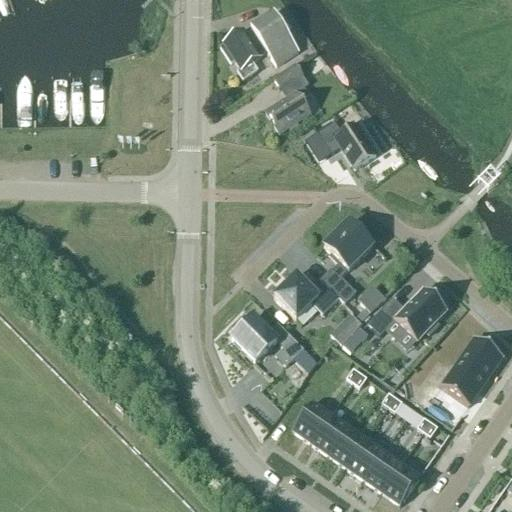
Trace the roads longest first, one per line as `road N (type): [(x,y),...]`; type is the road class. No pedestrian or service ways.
road 1 (secondary): [(307,511),(264,482),(220,433),(194,380),(185,328),(191,0)]
road 2 (residential): [(511,328),(360,198),(345,195),(328,199),(241,285)]
road 3 (residential): [(440,511),(511,406)]
